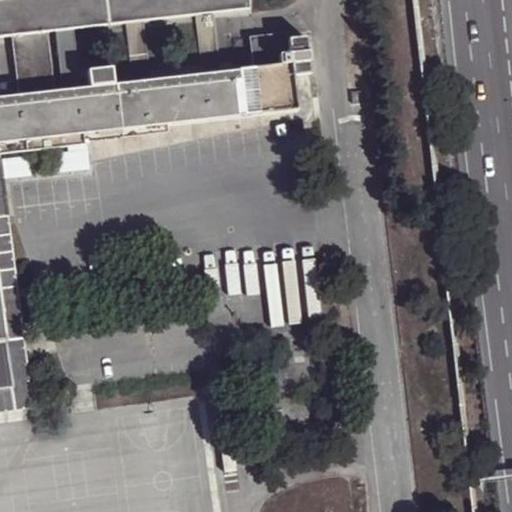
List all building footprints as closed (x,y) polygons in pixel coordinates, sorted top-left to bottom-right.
[(250,0),(0,0),(0,32),(13,31),(20,88),(0,90),(0,136),(298,106),(295,73),(314,71),(310,32),(290,34),(289,27),(252,31),(256,63),(83,81),(64,83),(57,25),(76,23),(251,4),(250,0)] [(77,32),(76,23),(57,25),(64,83),(83,81),(82,69),(77,32)] [(364,89),(363,77),(352,78),(354,90),(364,89)] [(10,216),(0,146),(0,308),(3,309),(13,382),(0,383),(0,409),(36,405),(29,357),(26,337),(10,216)] [(0,383),(13,382),(3,309),(0,308),(0,383)]
